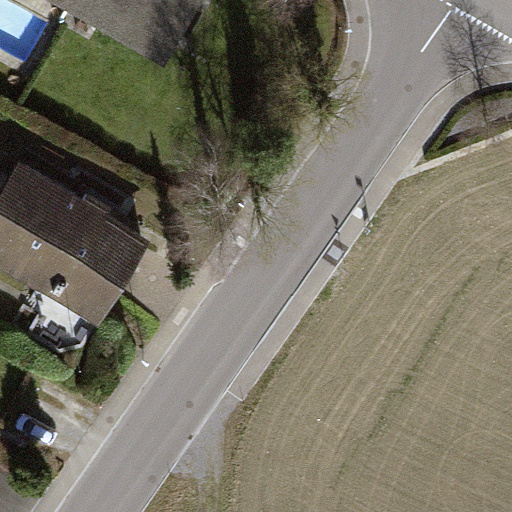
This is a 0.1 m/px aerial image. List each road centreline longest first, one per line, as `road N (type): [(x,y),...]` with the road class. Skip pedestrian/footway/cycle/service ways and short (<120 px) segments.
road 1 (residential): [(95,511),(460,0)]
road 2 (track): [(208,358),(206,511)]
